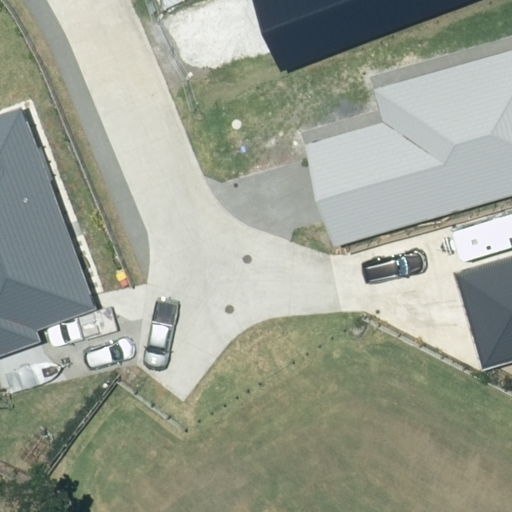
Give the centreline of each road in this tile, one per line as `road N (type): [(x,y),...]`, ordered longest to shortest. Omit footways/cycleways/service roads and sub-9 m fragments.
road 1 (residential): [(82,0),(147,117),(217,281)]
road 2 (unknown): [(174,350),(217,281),(287,283)]
